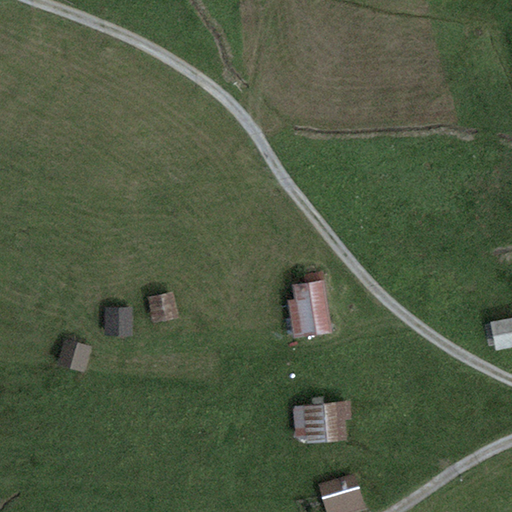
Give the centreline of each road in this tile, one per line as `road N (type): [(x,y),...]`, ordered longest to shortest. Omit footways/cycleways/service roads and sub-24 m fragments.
road 1 (track): [(39,0),(156,49),(212,87),(361,273),(428,331),(511,379)]
road 2 (track): [(392,511),(511,441)]
